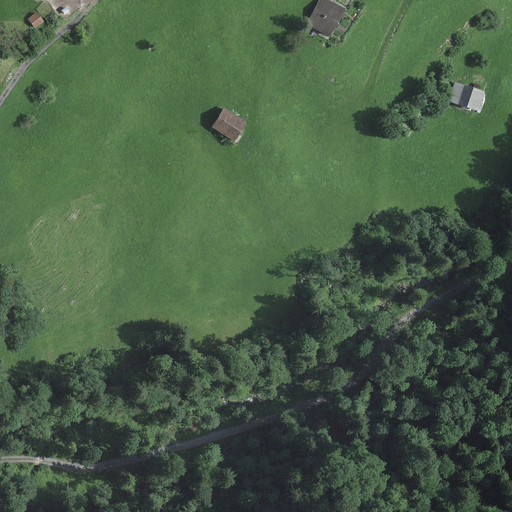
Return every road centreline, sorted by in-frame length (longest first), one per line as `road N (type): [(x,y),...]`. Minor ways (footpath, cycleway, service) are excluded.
road 1 (track): [(511,264),(431,301),(393,331),(347,390),(220,435),(91,468),(0,459)]
road 2 (track): [(0,103),(32,58),(94,0)]
